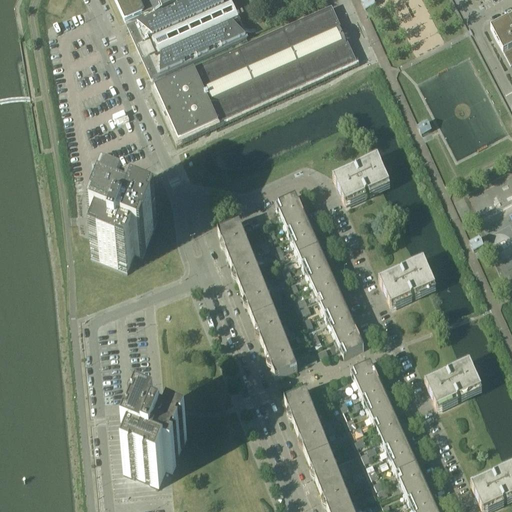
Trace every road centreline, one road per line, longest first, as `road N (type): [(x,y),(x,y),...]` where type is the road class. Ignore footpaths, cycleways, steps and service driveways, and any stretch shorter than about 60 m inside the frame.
road 1 (residential): [(458,511),(308,180),(242,207),(181,199)]
road 2 (residential): [(109,511),(92,325),(198,281)]
road 3 (residential): [(296,487),(213,274)]
road 4 (residential): [(198,281),(281,493)]
road 5 (residential): [(181,199),(92,0)]
